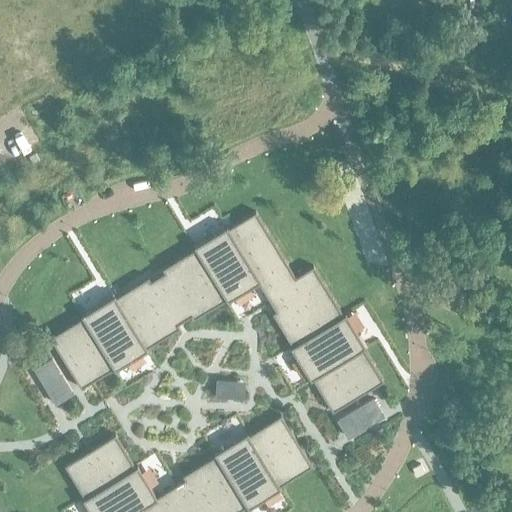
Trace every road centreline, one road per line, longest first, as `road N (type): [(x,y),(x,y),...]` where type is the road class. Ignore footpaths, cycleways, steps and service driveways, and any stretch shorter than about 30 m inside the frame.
road 1 (residential): [(340,108),(211,173),(129,193),(73,218),(0,285)]
road 2 (residential): [(358,511),(411,434),(420,372),(400,276)]
road 3 (residential): [(400,276),(340,108)]
road 4 (residential): [(511,334),(400,276)]
